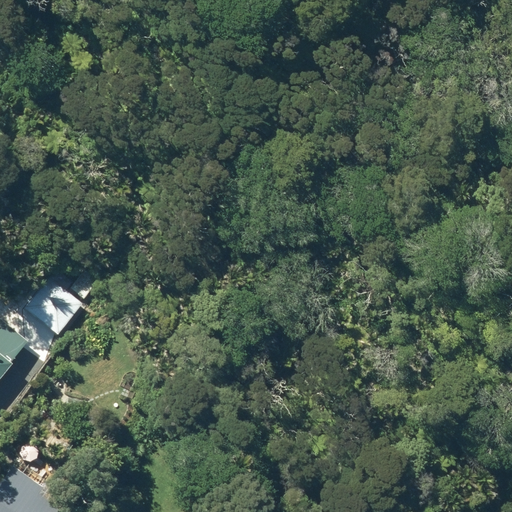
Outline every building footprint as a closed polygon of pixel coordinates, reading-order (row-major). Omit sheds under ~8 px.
[(7,39),(19,43),(26,21),(13,17),(7,39)] [(67,288),(81,299),(94,283),(80,272),(67,288)] [(46,278),(20,309),(53,335),(79,305),(46,278)] [(0,369),(22,342),(0,324),(0,369)] [(0,511),(51,511),(55,507),(6,472),(0,479),(0,511)]
